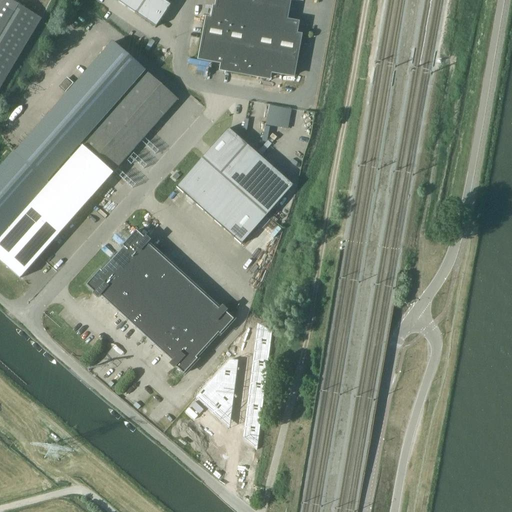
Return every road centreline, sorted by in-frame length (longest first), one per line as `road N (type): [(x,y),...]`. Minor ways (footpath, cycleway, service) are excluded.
road 1 (unclassified): [(54,288),(174,397),(240,324),(249,295),(139,195)]
road 2 (track): [(299,366),(366,0)]
road 3 (tertiary): [(413,315),(455,244),(500,0)]
road 4 (unclassified): [(248,511),(25,319)]
road 5 (unclassified): [(413,315),(436,348),(394,511)]
road 6 (unclassified): [(231,90),(288,100),(308,92),(327,0)]
road 7 (unclassified): [(139,195),(231,90)]
road 8 (unclassified): [(54,288),(139,195)]
